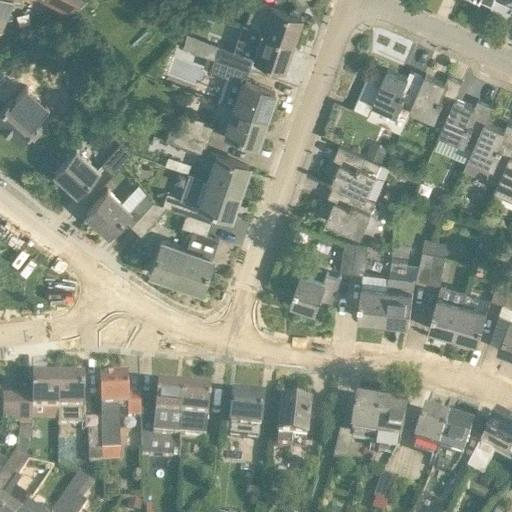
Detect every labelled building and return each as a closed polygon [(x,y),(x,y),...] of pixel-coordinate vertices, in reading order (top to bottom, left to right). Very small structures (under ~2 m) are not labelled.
[(0,0),(0,19),(7,0),(16,0),(19,1),(19,0),(53,0),(68,7),(77,0),(0,0)] [(511,0),(491,0),(492,0),(489,6),(510,15),(511,9),(511,0)] [(244,25),(293,42),(302,18),(271,7),(253,1),(244,25)] [(293,42),(244,25),(241,24),(232,51),(216,45),(212,58),(248,70),(252,57),(283,67),(293,42)] [(217,101),(232,106),(232,107),(265,119),(274,93),(244,81),(248,70),(212,58),(208,70),(226,76),(217,101)] [(410,110),(424,77),(411,71),(408,78),(387,69),(387,70),(372,65),(353,109),(368,115),(373,104),(407,119),(410,110)] [(455,98),(456,98),(463,83),(448,76),(445,83),(425,74),(424,77),(410,110),(444,124),(455,98)] [(73,90),(83,89),(81,77),(71,79),(73,90)] [(43,111),(22,92),(14,100),(12,98),(0,110),(0,125),(19,142),(38,121),(36,119),(43,111)] [(475,106),(456,98),(455,98),(444,124),(440,133),(474,147),(485,122),(492,106),(478,100),(475,106)] [(256,144),(265,119),(232,107),(223,132),(256,144)] [(182,114),(177,129),(207,140),(213,124),(182,114)] [(505,130),(485,122),(474,147),(464,169),(474,174),(480,169),(487,172),(488,180),(499,184),(501,180),(501,179),(511,155),(511,152),(511,125),(507,124),(505,130)] [(207,140),(177,129),(170,126),(165,140),(203,153),(207,140)] [(388,149),(371,141),(365,154),(383,162),(388,149)] [(113,174),(132,153),(120,142),(101,163),(113,174)] [(334,184),(367,198),(382,164),(338,146),(333,159),(340,162),(332,183),(334,183),(334,184)] [(76,193),(97,169),(75,149),(53,172),(76,193)] [(400,165),(403,158),(393,154),(390,161),(400,165)] [(206,180),(239,192),(247,167),(215,155),(206,180)] [(511,155),(501,179),(501,180),(499,184),(496,191),(511,197),(511,155)] [(230,217),(239,192),(206,180),(202,191),(187,186),(183,199),(166,193),(162,205),(167,207),(166,208),(185,214),(210,223),(214,211),(230,217)] [(375,202),(367,198),(334,184),(329,198),(335,200),(327,221),(361,235),(375,202)] [(129,225),(152,201),(144,191),(129,208),(107,188),(85,213),(107,234),(122,218),(129,225)] [(445,203),(450,192),(444,189),(437,191),(434,198),(445,203)] [(167,207),(162,205),(152,201),(129,225),(140,235),(166,208),(167,207)] [(206,235),(210,223),(185,214),(181,227),(192,231),(186,249),(174,282),(200,291),(218,239),(206,235)] [(428,283),(437,240),(425,237),(417,281),(428,283)] [(174,282),(186,249),(160,240),(149,273),(174,282)] [(437,240),(428,283),(439,285),(449,242),(437,240)] [(351,273),(355,243),(345,241),(340,271),(351,273)] [(355,243),(351,273),(364,275),(368,245),(355,243)] [(503,304),(511,275),(501,271),(491,300),(503,304)] [(333,302),(341,277),(327,272),(324,281),(300,273),(290,304),(316,312),(321,297),(333,302)] [(511,275),(503,304),(511,307),(511,275)] [(388,289),(384,322),(410,324),(415,279),(389,276),(388,289)] [(384,322),(388,289),(362,286),(358,319),(384,322)] [(453,336),(462,305),(437,298),(429,329),(453,336)] [(462,305),(453,336),(478,343),(487,312),(462,305)] [(511,312),(497,350),(511,355),(511,312)] [(140,418),(139,399),(139,398),(128,399),(127,378),(99,380),(100,419),(100,432),(101,453),(119,453),(118,408),(126,408),(127,419),(140,418)] [(57,412),(57,379),(31,379),(31,397),(19,397),(19,426),(19,428),(17,442),(28,444),(31,428),(32,423),(56,423),(57,412)] [(57,412),(56,423),(57,423),(57,426),(83,426),(83,412),(83,380),(57,379),(57,412)] [(178,438),(183,389),(157,386),(156,398),(139,399),(140,418),(140,420),(142,456),(173,459),(173,452),(177,452),(178,438)] [(183,389),(178,438),(205,441),(210,393),(183,389)] [(2,423),(19,426),(19,397),(2,397),(2,423)] [(257,443),(263,401),(233,397),(228,440),(257,443)] [(375,440),(380,407),(356,403),(350,435),(375,440)] [(305,452),(306,443),(309,408),(280,405),(276,449),(305,452)] [(380,407),(375,440),(399,444),(405,411),(380,407)] [(437,454),(447,422),(424,415),(414,446),(437,454)] [(511,427),(494,418),(483,440),(466,472),(481,479),(492,458),(511,468),(511,427)] [(447,422),(437,454),(461,461),(471,430),(447,422)] [(88,464),(101,464),(101,453),(100,432),(87,432),(88,464)] [(347,464),(352,440),(338,437),(333,461),(347,464)] [(22,511),(28,504),(30,501),(16,491),(23,481),(18,478),(28,463),(15,454),(9,463),(8,463),(2,472),(0,474),(0,511),(22,511)] [(0,471),(2,472),(8,463),(0,458),(0,471)] [(67,511),(77,497),(90,479),(77,476),(53,511),(67,511)] [(445,511),(447,509),(420,496),(413,511),(445,511)] [(82,501),(77,497),(67,511),(82,511),(87,504),(82,501)] [(137,511),(139,503),(132,501),(130,510),(137,511)]
